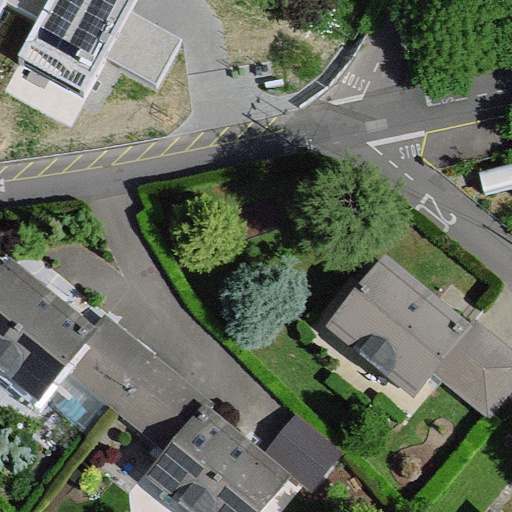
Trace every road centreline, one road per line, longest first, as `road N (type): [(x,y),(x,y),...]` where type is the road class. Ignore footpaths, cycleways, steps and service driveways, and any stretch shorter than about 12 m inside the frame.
road 1 (residential): [(344,127),(0,196)]
road 2 (residential): [(511,266),(344,127)]
road 3 (residential): [(511,85),(344,127)]
road 4 (residential): [(344,127),(413,0)]
